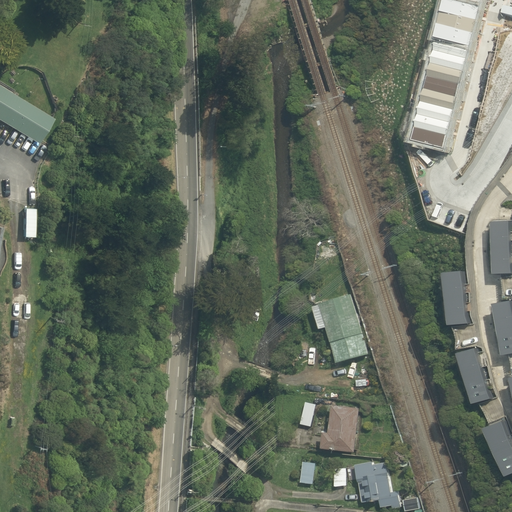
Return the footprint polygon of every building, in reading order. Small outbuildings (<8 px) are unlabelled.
[(40,81),(29,73),(21,84),(32,92),(40,81)] [(52,121),(0,85),(0,118),(37,144),(52,121)] [(490,275),(509,274),(506,224),(487,225),(490,275)] [(464,325),(460,276),(442,278),(447,326),(464,325)] [(351,293),(314,307),(321,329),(328,328),(339,362),(371,354),(351,293)] [(511,356),(511,304),(495,307),(503,358),(511,356)] [(477,353),(459,357),(471,407),(489,403),(477,353)] [(327,431),(325,448),(356,453),(361,405),(336,402),(332,432),(327,431)] [(511,441),(506,427),(487,435),(508,481),(511,479),(511,441)] [(356,465),(363,503),(380,500),(382,507),(393,505),(394,509),(403,507),(401,491),(393,493),(387,462),(376,464),(374,461),(356,465)] [(317,463),(304,462),(302,483),(314,484),(317,463)] [(350,468),(336,468),(336,488),(350,488),(350,468)] [(423,499),(409,501),(410,511),(411,511),(425,510),(423,499)]
